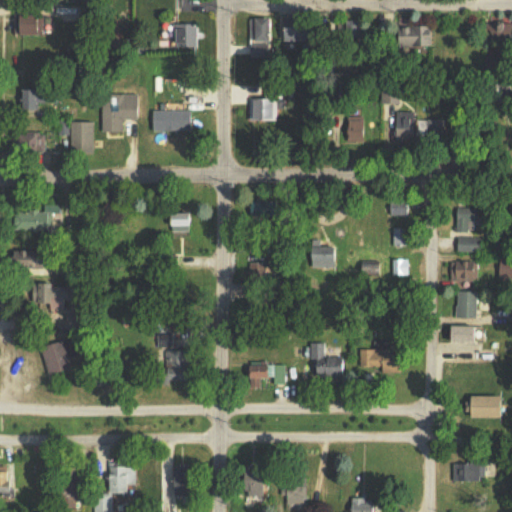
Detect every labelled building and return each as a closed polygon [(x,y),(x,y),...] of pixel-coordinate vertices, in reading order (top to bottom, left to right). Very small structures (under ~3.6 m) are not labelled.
[(2,19),(2,54),(21,54),(21,33),(45,33),(45,13),(18,13),(18,19),(2,19)] [(273,17),(258,18),(258,32),(252,32),(253,41),(274,40),(273,17)] [(174,46),(199,47),(199,23),(175,23),(174,46)] [(429,45),(431,28),(405,24),(402,41),(429,45)] [(316,40),(316,26),(290,27),(290,40),(316,40)] [(251,56),(271,56),(272,42),(251,42),(251,56)] [(251,120),(280,120),(279,86),(265,86),(265,98),(251,98),(251,120)] [(23,109),(43,109),(42,102),(56,102),(56,89),(23,90),(23,109)] [(140,94),(104,94),(105,131),(124,131),(124,119),(140,119),(140,94)] [(194,110),(155,109),(154,129),(193,131),(194,110)] [(96,121),(73,121),(74,149),(97,148),(96,121)] [(390,215),(411,214),(410,200),(390,201),(390,215)] [(478,208),(459,207),(459,231),(475,232),(476,225),(488,225),(488,215),(477,215),(478,208)] [(55,230),(54,210),(23,210),(23,230),(55,230)] [(394,246),(409,246),(409,227),(394,227),(394,246)] [(460,251),(485,251),(485,237),(460,237),(460,251)] [(341,267),(340,246),(319,246),(320,267),(341,267)] [(394,275),(411,274),(410,258),(394,259),(394,275)] [(478,280),(478,261),(453,262),(453,281),(478,280)] [(250,275),(266,273),(264,262),(249,264),(250,275)] [(51,310),(67,310),(67,300),(79,299),(78,283),(45,284),(45,303),(51,303),(51,310)] [(457,317),(478,318),(479,291),(458,291),(457,317)] [(87,314),(70,314),(70,329),(87,330),(87,314)] [(458,342),(482,342),(481,326),(457,326),(458,342)] [(72,357),(81,355),(77,338),(45,344),(51,373),(74,369),(72,357)] [(311,359),(317,359),(317,377),(347,377),(347,365),(341,365),(341,357),(327,357),(327,342),(311,342),(311,359)] [(390,353),(390,347),(358,348),(359,370),(401,368),(400,352),(390,353)] [(193,381),(192,350),(163,350),(164,382),(193,381)] [(286,362),(248,363),(248,378),(275,378),(275,383),(286,383),(286,362)] [(508,417),(509,396),(472,395),(471,416),(508,417)] [(455,462),(456,481),(486,480),(486,461),(455,462)] [(116,494),(133,493),(133,484),(139,484),(139,466),(115,467),(116,494)] [(197,495),(196,466),(175,467),(176,496),(197,495)] [(0,467),(0,485),(0,490),(11,489),(10,467),(0,467)] [(268,496),(267,471),(250,471),(251,496),(268,496)] [(283,494),(289,495),(289,503),(307,503),(307,486),(283,486),(283,494)] [(362,507),(358,507),(357,511),(376,511),(377,500),(362,500),(362,507)]
